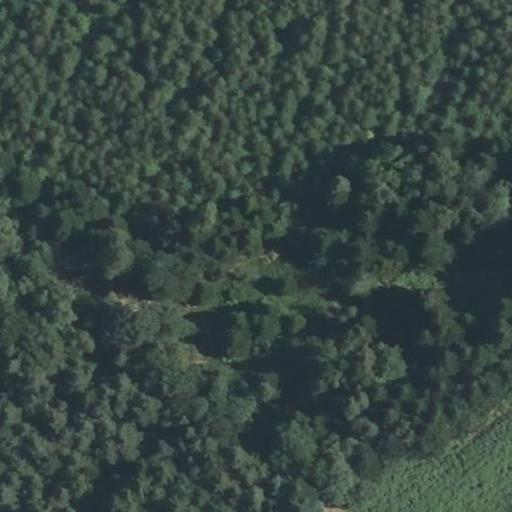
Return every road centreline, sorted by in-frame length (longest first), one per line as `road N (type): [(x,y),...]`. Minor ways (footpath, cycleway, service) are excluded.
road 1 (track): [(0,368),(87,383),(325,511)]
road 2 (track): [(400,511),(511,413)]
